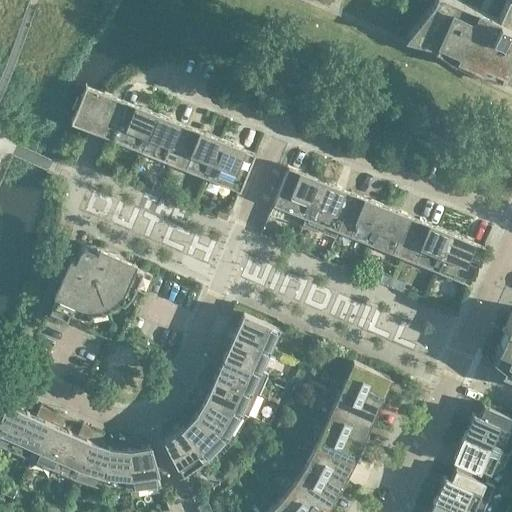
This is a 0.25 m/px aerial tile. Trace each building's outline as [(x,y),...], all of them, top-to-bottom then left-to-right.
[(336,4),(336,0),(433,0),(433,2),(406,35),(407,37),(408,36),(418,37),(420,38),(421,36),(435,42),(433,46),(436,48),(439,40),(447,44),(444,50),(454,57),(454,58),(479,68),(491,71),(493,65),(502,69),(499,76),(501,77),(503,73),(511,77),(511,0),(330,0),(335,3),(334,4),(336,4)] [(141,149),(156,112),(115,96),(85,83),(80,96),(76,95),(77,94),(76,94),(71,106),(72,107),(72,106),(75,107),(70,120),(88,127),(98,132),(109,136),(141,149)] [(173,162),(187,130),(188,125),(156,112),(141,149),(173,162)] [(206,175),(221,138),(188,125),(187,130),(173,162),(206,175)] [(239,189),(252,156),(254,152),(221,138),(206,175),(239,189)] [(306,216),(321,179),(287,165),(272,202),(306,216)] [(338,229),(351,196),(353,192),(321,179),(306,216),(338,229)] [(370,242),(385,205),(353,192),(351,196),(338,229),(370,242)] [(403,255),(416,223),(418,218),(385,205),(370,242),(403,255)] [(435,268),(450,231),(418,218),(416,223),(403,255),(435,268)] [(469,282),(480,253),(484,245),(450,231),(435,268),(469,282)] [(143,292),(151,274),(134,266),(136,262),(99,245),(97,250),(96,249),(96,250),(86,245),(84,245),(83,245),(81,246),(80,246),(80,247),(79,248),(74,259),(69,256),(52,293),(57,295),(49,313),(67,321),(71,312),(74,314),(79,315),(84,316),(90,317),(96,303),(110,298),(123,304),(126,301),(129,297),(132,293),(135,288),(143,292)] [(270,349),(279,327),(232,306),(227,320),(237,325),(233,333),(270,349)] [(511,313),(509,313),(504,324),(507,325),(498,345),(497,344),(496,346),(497,347),(494,356),(492,355),(491,357),(503,365),(501,369),(500,368),(500,370),(511,375),(511,313)] [(260,370),(270,349),(233,333),(229,341),(220,336),(214,349),(260,370)] [(251,391),(260,370),(214,349),(208,362),(218,366),(214,374),(251,391)] [(43,372),(49,359),(35,353),(29,366),(43,372)] [(379,397),(389,375),(353,359),(343,381),(379,397)] [(242,411),(251,391),(214,374),(211,382),(201,378),(196,389),(242,411)] [(370,418),(379,397),(343,381),(333,402),(370,418)] [(227,436),(242,411),(196,389),(191,400),(200,405),(195,412),(200,416),(227,436)] [(0,442),(11,448),(25,417),(28,411),(20,408),(24,398),(10,392),(0,413),(0,442)] [(361,439),(370,418),(333,402),(324,423),(361,439)] [(511,442),(504,439),(511,420),(511,416),(483,404),(478,415),(472,412),(462,434),(508,454),(511,444),(511,442)] [(32,457),(53,411),(40,405),(36,415),(28,411),(25,417),(11,448),(32,457)] [(53,467),(67,436),(69,430),(61,426),(66,416),(53,411),(32,457),(53,467)] [(227,436),(200,416),(195,412),(190,419),(182,412),(175,418),(207,457),(227,436)] [(207,457),(175,418),(167,425),(174,433),(164,438),(182,474),(207,457)] [(352,458),(361,439),(324,423),(315,444),(351,460),(352,458)] [(73,476),(93,429),(82,424),(77,434),(69,430),(67,436),(53,467),(73,476)] [(101,484),(107,452),(109,446),(100,444),(103,433),(93,429),(73,476),(101,484)] [(503,465),(508,454),(462,434),(453,456),(459,458),(455,468),(484,482),(489,472),(494,461),(503,465)] [(130,487),(128,436),(118,436),(117,447),(109,446),(107,452),(101,484),(130,487)] [(160,482),(151,448),(149,444),(139,446),(138,436),(128,436),(130,487),(160,482)] [(349,464),(351,460),(315,444),(305,463),(340,483),(349,464)] [(326,504),(340,483),(305,463),(294,480),(326,504)] [(476,503),(480,493),(484,482),(455,468),(450,478),(444,475),(434,497),(465,511),(481,511),(484,507),(476,503)] [(326,504),(294,480),(281,497),(298,511),(319,511),(324,507),(326,504)] [(298,511),(281,497),(266,511),(298,511)] [(465,511),(434,497),(427,511),(465,511)]
